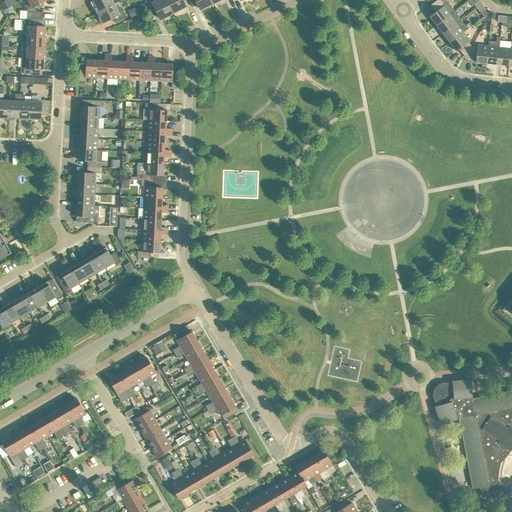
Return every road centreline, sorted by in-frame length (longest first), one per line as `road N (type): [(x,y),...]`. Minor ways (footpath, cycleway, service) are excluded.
road 1 (residential): [(208,312),(284,440),(338,435),(386,511)]
road 2 (residential): [(195,289),(179,249),(186,49)]
road 3 (residential): [(27,511),(135,448),(81,355)]
road 4 (residential): [(399,12),(447,74),(511,88)]
road 5 (residential): [(81,355),(195,289)]
road 6 (residential): [(186,49),(302,0)]
road 7 (residential): [(186,49),(63,38)]
